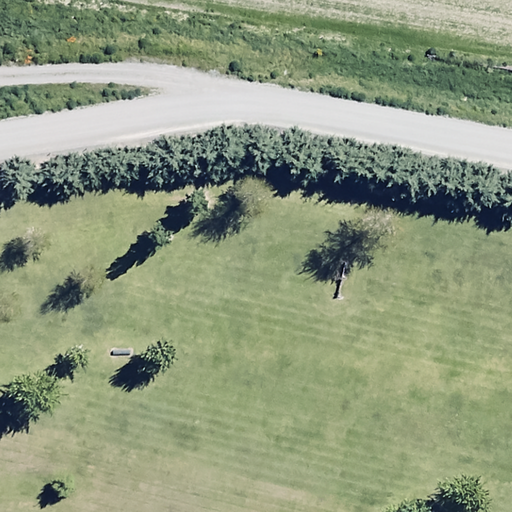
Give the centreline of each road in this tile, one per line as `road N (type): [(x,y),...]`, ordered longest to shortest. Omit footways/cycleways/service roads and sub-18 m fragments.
road 1 (track): [(0,150),(308,109),(511,147)]
road 2 (track): [(0,84),(112,77),(308,109)]
